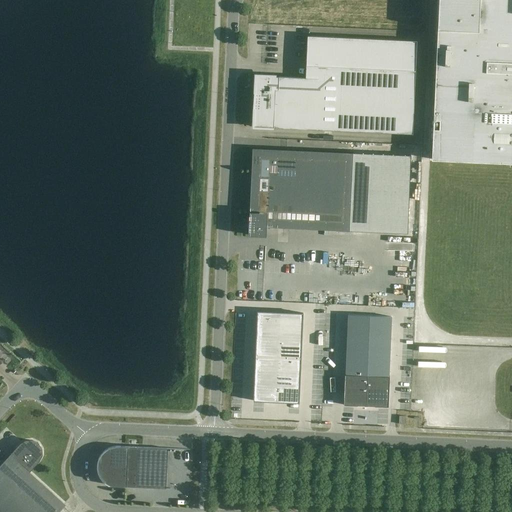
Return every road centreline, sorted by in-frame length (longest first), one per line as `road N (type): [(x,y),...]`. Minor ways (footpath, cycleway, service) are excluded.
road 1 (unclassified): [(214,433),(233,0)]
road 2 (unclassified): [(511,446),(214,433)]
road 3 (unclassified): [(214,433),(114,428),(88,438)]
road 4 (unclassified): [(0,410),(25,381),(88,438)]
